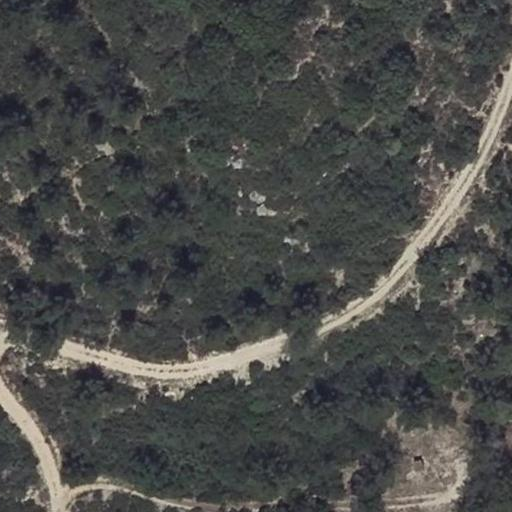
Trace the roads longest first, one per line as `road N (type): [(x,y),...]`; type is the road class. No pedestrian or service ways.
road 1 (track): [(0,349),(7,340),(45,344),(129,370),(176,373),(372,306),(431,231),(511,82)]
road 2 (track): [(55,511),(43,456),(0,400)]
